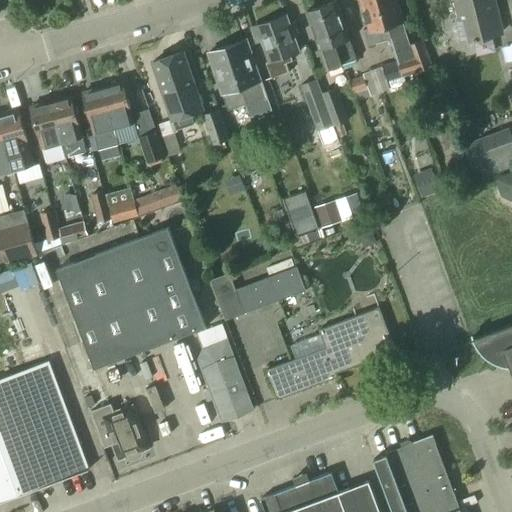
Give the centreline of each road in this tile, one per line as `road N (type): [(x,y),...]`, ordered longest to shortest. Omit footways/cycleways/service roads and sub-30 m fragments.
road 1 (unclassified): [(505,511),(468,419),(454,404),(420,394),(100,511)]
road 2 (unclassified): [(9,57),(203,0)]
